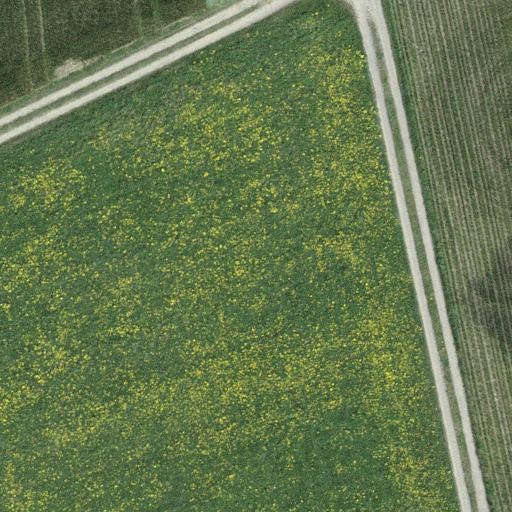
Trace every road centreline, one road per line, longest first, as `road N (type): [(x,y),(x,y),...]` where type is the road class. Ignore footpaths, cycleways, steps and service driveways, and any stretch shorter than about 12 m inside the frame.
road 1 (track): [(475,511),(365,0)]
road 2 (track): [(0,129),(260,0)]
